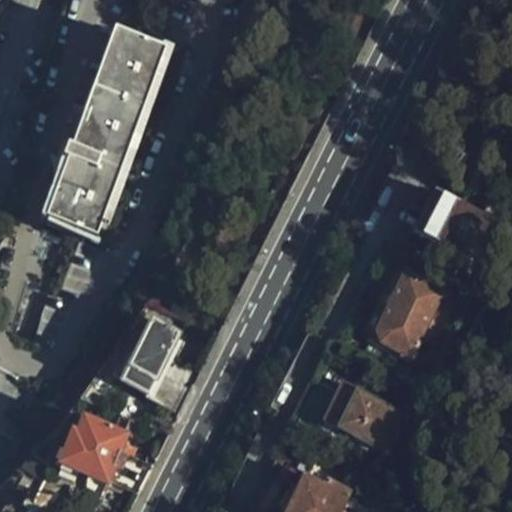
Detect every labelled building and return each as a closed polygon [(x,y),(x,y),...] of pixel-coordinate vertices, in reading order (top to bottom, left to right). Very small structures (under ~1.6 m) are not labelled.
[(93,241),(162,50),(114,32),(43,222),(93,241)] [(488,233),(479,228),(484,218),(445,199),(424,241),(464,260),(469,248),(479,253),(488,233)] [(414,360),(445,294),(406,276),(374,342),(414,360)] [(150,397),(182,334),(153,320),(121,383),(150,397)] [(348,356),(333,349),(323,368),(338,376),(348,356)] [(323,368),(314,386),(333,395),(338,384),(345,387),(348,380),(338,376),(323,368)] [(338,384),(333,395),(319,422),(332,428),(351,390),(345,387),(338,384)] [(314,386),(295,424),(314,433),(316,429),(319,422),(333,395),(314,386)] [(351,390),(332,428),(381,452),(400,414),(351,390)] [(146,467),(132,462),(129,468),(116,463),(119,456),(126,440),(80,420),(60,464),(131,495),(146,467)] [(319,422),(316,429),(320,437),(327,440),(332,428),(319,422)] [(129,468),(132,462),(119,456),(116,463),(129,468)] [(341,511),(356,479),(319,462),(310,482),(305,480),(289,511),(341,511)] [(269,477),(257,502),(276,511),(282,511),(293,489),(269,477)]
